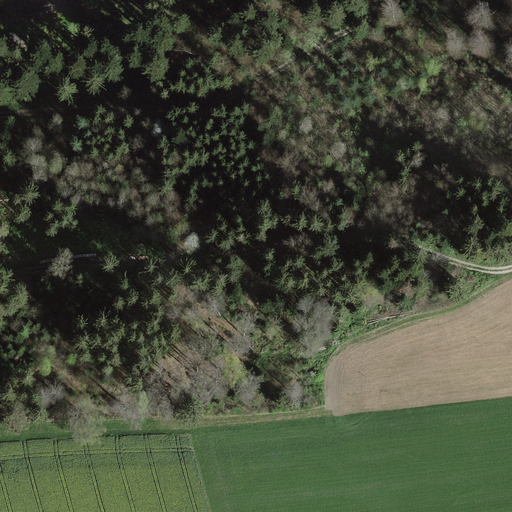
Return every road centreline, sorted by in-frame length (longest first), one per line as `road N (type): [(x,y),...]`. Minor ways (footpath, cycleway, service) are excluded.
road 1 (track): [(511,268),(483,269),(361,234),(0,271)]
road 2 (track): [(400,0),(215,101),(0,110)]
